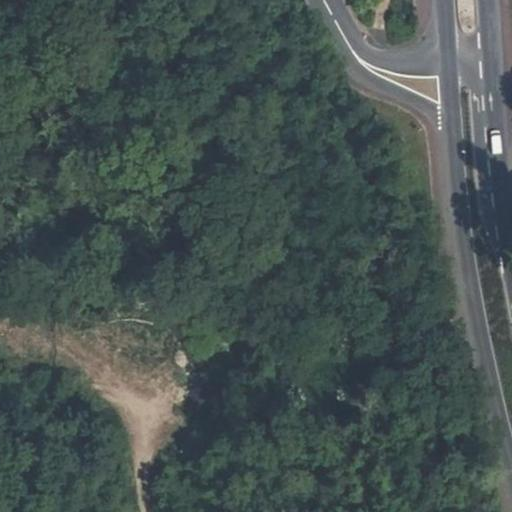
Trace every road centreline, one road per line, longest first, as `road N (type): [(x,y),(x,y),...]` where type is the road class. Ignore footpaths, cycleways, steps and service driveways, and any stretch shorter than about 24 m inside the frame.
road 1 (primary): [(453,127),(462,236),(511,476)]
road 2 (primary): [(511,263),(487,55)]
road 3 (residential): [(340,30),(348,59),(453,127)]
